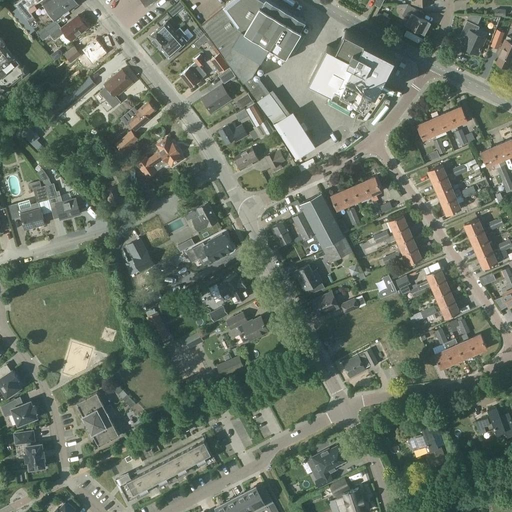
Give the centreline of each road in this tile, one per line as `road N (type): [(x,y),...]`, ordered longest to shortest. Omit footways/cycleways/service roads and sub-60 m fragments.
road 1 (residential): [(511,343),(373,140)]
road 2 (residential): [(0,261),(145,218),(216,169)]
road 3 (unclassified): [(346,405),(242,210)]
road 4 (residential): [(0,328),(48,398),(67,479),(100,511)]
road 5 (unclassified): [(216,169),(91,0)]
road 6 (residential): [(172,511),(259,466),(346,405)]
road 7 (residential): [(346,405),(447,388),(511,347)]
road 8 (residential): [(242,210),(373,140)]
road 9 (tertiary): [(429,64),(311,0)]
